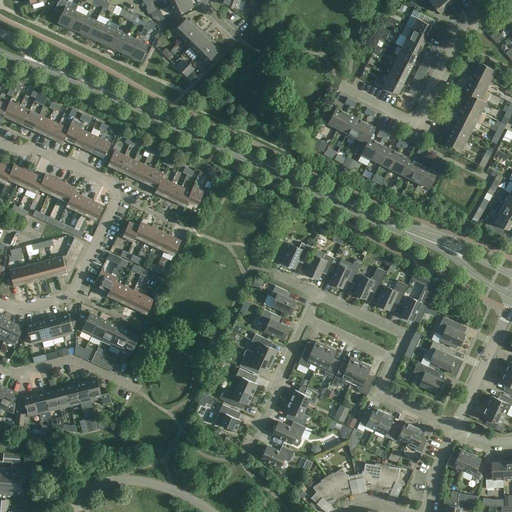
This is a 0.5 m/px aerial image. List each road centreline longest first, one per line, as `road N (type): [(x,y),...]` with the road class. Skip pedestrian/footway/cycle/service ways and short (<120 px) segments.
road 1 (tertiary): [(443,247),(46,66)]
road 2 (residential): [(342,86),(404,117),(417,114),(461,27),(492,0)]
road 3 (residential): [(54,511),(113,479),(172,489),(213,511)]
road 4 (residential): [(138,390),(73,359),(14,373),(0,366)]
road 5 (residential): [(246,450),(305,317)]
road 6 (residential): [(453,429),(511,305)]
road 7 (residential): [(114,194),(108,181),(0,140)]
road 8 (residential): [(394,360),(402,333),(317,295)]
